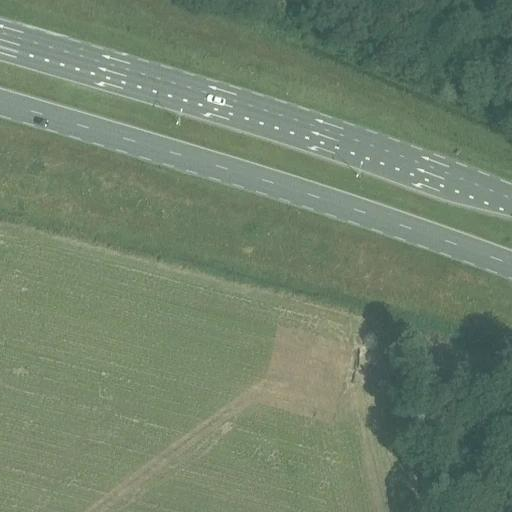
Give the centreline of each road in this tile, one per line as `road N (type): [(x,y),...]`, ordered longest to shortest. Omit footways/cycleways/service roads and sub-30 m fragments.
road 1 (primary): [(511,203),(296,121),(0,34)]
road 2 (primary): [(0,104),(281,187),(511,267)]
